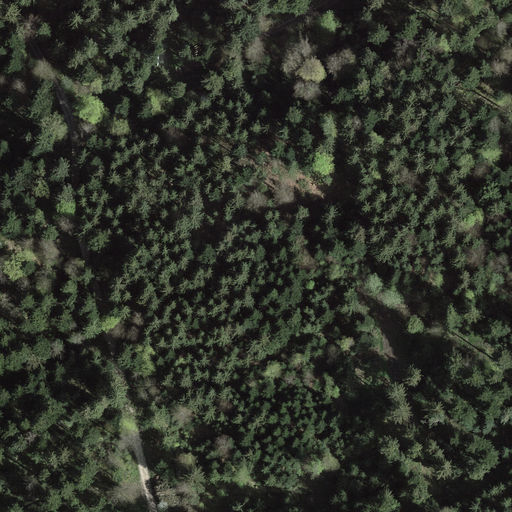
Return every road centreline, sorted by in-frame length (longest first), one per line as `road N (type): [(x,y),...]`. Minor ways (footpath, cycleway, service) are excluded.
road 1 (track): [(151,511),(79,230),(70,113),(9,0)]
road 2 (track): [(0,141),(258,38),(327,0)]
